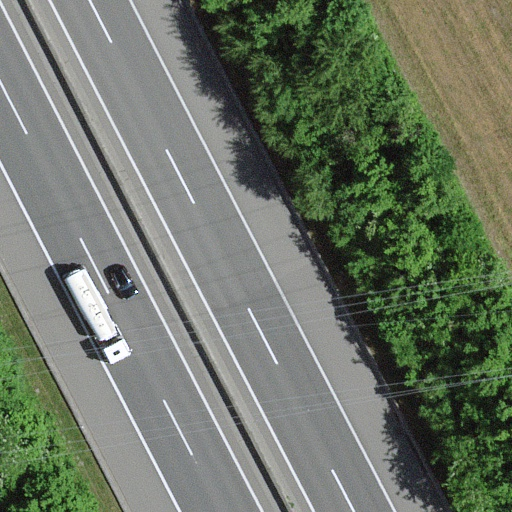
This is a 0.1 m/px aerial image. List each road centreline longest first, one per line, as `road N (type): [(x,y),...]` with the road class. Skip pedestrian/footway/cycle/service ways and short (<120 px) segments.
road 1 (motorway): [(356,511),(93,0)]
road 2 (motorway): [(0,78),(221,511)]
